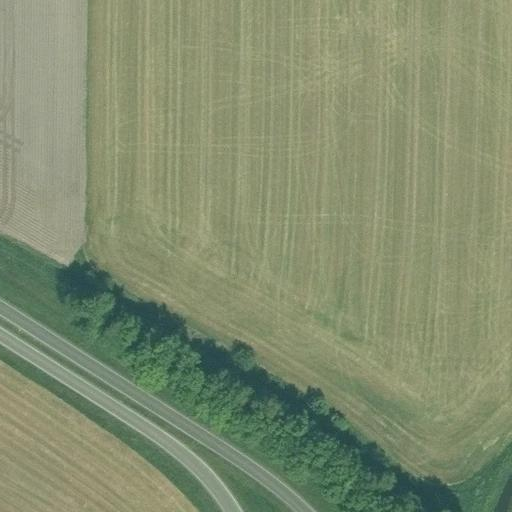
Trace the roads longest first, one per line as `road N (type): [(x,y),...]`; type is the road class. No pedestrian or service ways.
road 1 (primary): [(299,511),(142,397),(0,308)]
road 2 (primary): [(0,336),(174,449),(231,511)]
